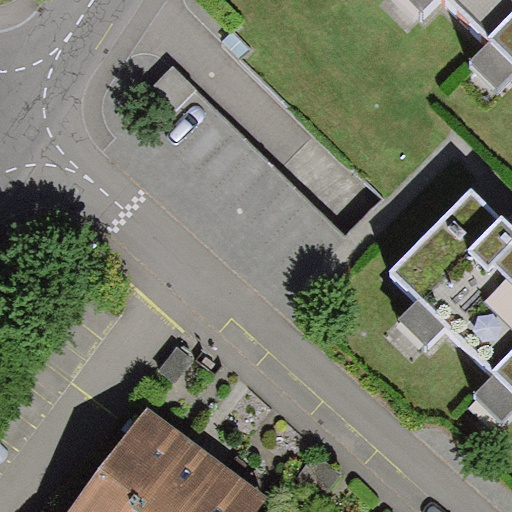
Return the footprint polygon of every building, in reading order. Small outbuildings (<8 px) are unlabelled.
[(511,0),(397,0),(425,27),(442,9),(490,57),(473,74),(499,99),(511,86),(511,0)] [(511,236),(474,198),(389,283),(418,311),(400,329),(430,358),(447,340),(494,388),(477,405),(504,432),(511,423),(511,236)] [(134,511),(183,449),(148,423),(82,511),(134,511)] [(200,511),(225,480),(183,449),(134,511),(200,511)] [(225,480),(200,511),(259,511),(264,507),(225,480)]
